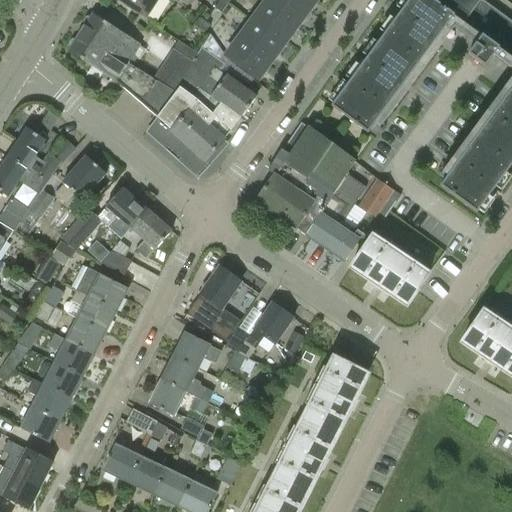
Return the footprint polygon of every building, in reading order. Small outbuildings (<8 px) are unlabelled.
[(118,0),(146,18),(157,0),(118,0)] [(221,0),(220,0),(214,10),(220,14),(228,5),(221,0)] [(267,0),(264,4),(297,28),(309,11),(294,0),(267,0)] [(294,0),(309,11),(317,0),(294,0)] [(511,72),(511,89),(444,183),(440,188),(441,189),(477,215),(511,167),(511,23),(480,0),(410,0),(331,108),(368,135),(448,25),(476,46),(468,56),(485,69),(493,58),(511,72)] [(251,22),(284,46),(297,28),(264,4),(251,22)] [(81,33),(129,63),(140,45),(93,15),(81,33)] [(210,26),(200,20),(195,26),(205,33),(210,26)] [(284,46),(251,22),(238,39),(271,63),(284,46)] [(117,83),(157,120),(175,92),(171,90),(154,79),(129,63),(81,33),(69,53),(117,83)] [(271,63),(238,39),(225,58),(257,82),(271,63)] [(192,62),(176,84),(233,128),(255,99),(220,72),(224,66),(202,49),(192,62)] [(171,90),(176,84),(192,62),(173,50),(154,79),(171,90)] [(176,84),(171,90),(175,92),(157,120),(149,129),(196,172),(204,163),(224,142),(223,141),(233,128),(176,84)] [(123,92),(109,107),(137,134),(151,119),(123,92)] [(307,237),(347,176),(356,162),(309,129),(290,156),(281,150),(267,171),(275,176),(256,203),(307,237)] [(46,184),(52,175),(60,165),(61,166),(74,152),(64,142),(49,158),(47,156),(42,163),(35,158),(45,143),(27,131),(8,158),(46,184)] [(19,182),(39,196),(46,184),(8,158),(0,170),(0,192),(8,198),(10,195),(13,197),(18,189),(15,188),(19,182)] [(62,184),(52,175),(46,184),(39,196),(30,210),(42,218),(56,196),(66,205),(74,195),(82,202),(106,176),(86,158),(62,184)] [(307,237),(325,250),(343,223),(338,219),(361,186),(347,176),(307,237)] [(400,196),(377,181),(357,211),(380,226),(400,196)] [(117,218),(131,231),(147,212),(122,190),(97,219),(96,219),(100,222),(107,229),(117,218)] [(11,199),(5,209),(21,220),(28,210),(11,199)] [(74,251),(100,222),(96,219),(97,219),(87,211),(61,240),(74,251)] [(147,212),(131,231),(144,242),(135,253),(145,263),(171,233),(147,212)] [(355,231),(343,223),(325,250),(344,263),(359,241),(352,236),(355,231)] [(0,252),(13,233),(0,225),(0,252)] [(351,268),(407,306),(427,277),(370,239),(351,268)] [(100,264),(124,276),(131,262),(111,251),(100,264)] [(218,320),(224,312),(222,310),(241,284),(220,269),(187,316),(211,332),(219,321),(218,320)] [(86,270),(75,292),(116,313),(127,291),(99,277),(86,270)] [(83,308),(76,321),(105,335),(116,313),(75,292),(74,292),(69,301),(83,308)] [(53,312),(42,304),(33,316),(47,322),(53,312)] [(238,354),(246,358),(248,360),(263,339),(275,347),(294,320),(272,305),(250,336),(237,327),(225,348),(234,352),(238,354)] [(511,333),(482,313),(472,328),(462,343),(511,376),(511,333)] [(76,321),(64,343),(93,358),(105,335),(76,321)] [(18,344),(28,350),(30,350),(41,328),(32,323),(17,343),(18,344)] [(173,359),(197,371),(203,359),(215,365),(220,354),(209,348),(209,347),(186,334),(173,359)] [(41,359),(53,365),(82,379),(93,358),(64,343),(53,337),(41,359)] [(3,365),(13,370),(28,350),(18,344),(3,365)] [(237,375),(246,358),(238,354),(234,352),(225,369),(237,375)] [(162,382),(185,394),(194,398),(205,404),(211,393),(199,387),(198,383),(192,380),(197,371),(173,359),(162,382)] [(258,511),(298,511),(367,376),(335,360),(258,511)] [(13,370),(3,365),(0,369),(0,379),(5,382),(13,370)] [(53,365),(42,387),(70,401),(82,379),(53,365)] [(36,399),(31,408),(59,423),(70,401),(42,387),(31,381),(25,393),(36,399)] [(185,394),(162,382),(149,406),(173,418),(185,394)] [(200,414),(205,404),(194,398),(189,408),(200,414)] [(59,423),(31,408),(19,430),(48,445),(59,423)] [(157,424),(158,423),(132,409),(125,423),(151,437),(157,424)] [(157,424),(151,437),(161,442),(168,428),(158,423),(157,424)] [(195,442),(206,448),(212,435),(201,430),(195,442)] [(464,460),(471,438),(445,430),(438,452),(464,460)] [(128,484),(140,459),(145,449),(129,442),(125,451),(114,446),(102,471),(128,484)] [(200,460),(206,448),(195,442),(189,454),(200,460)] [(21,461),(14,474),(39,488),(51,465),(26,451),(12,443),(6,453),(21,461)] [(216,479),(230,486),(241,465),(227,458),(216,479)] [(128,484),(153,497),(165,471),(140,459),(128,484)] [(153,497),(177,509),(190,484),(165,471),(153,497)] [(27,511),(39,488),(14,474),(7,487),(0,483),(0,494),(2,496),(2,497),(27,511)] [(190,484),(177,509),(183,511),(208,511),(216,497),(190,484)]
